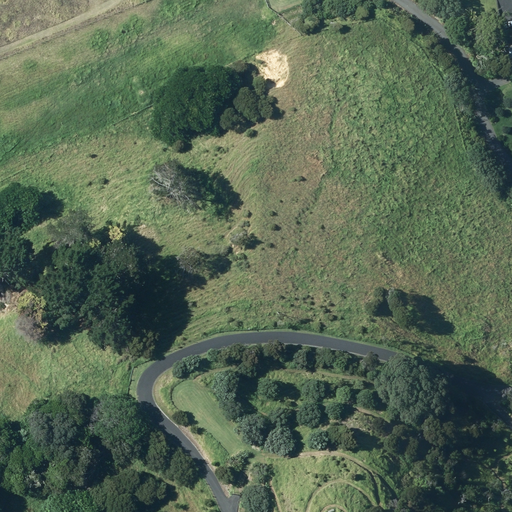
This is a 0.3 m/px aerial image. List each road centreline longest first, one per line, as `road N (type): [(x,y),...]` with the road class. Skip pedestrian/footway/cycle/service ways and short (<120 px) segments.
road 1 (unclassified): [(511,391),(301,338),(254,337),(179,355),(148,375),(144,391),(228,511)]
road 2 (unclassified): [(398,0),(451,45),(491,140),(511,168)]
road 3 (track): [(0,49),(118,0)]
